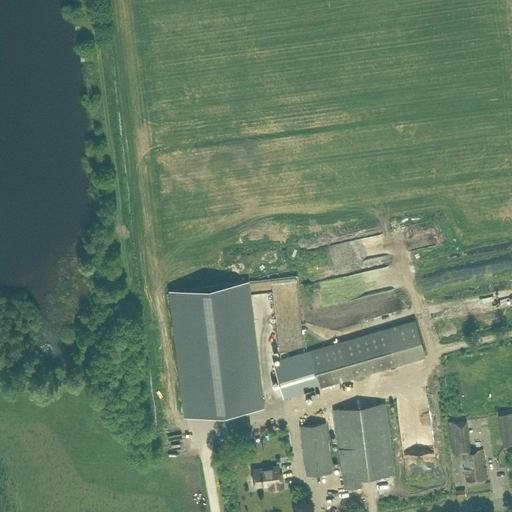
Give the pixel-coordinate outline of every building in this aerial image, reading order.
[(294,218),(283,218),(283,227),(294,227),(294,218)] [(415,318),(332,343),(342,378),(425,354),(415,318)] [(283,396),(338,380),(328,344),(273,360),(283,396)] [(193,412),(194,417),(220,416),(219,408),(208,409),(209,411),(193,412)] [(301,422),(307,472),(333,469),(332,467),(338,466),(337,460),(332,460),(327,419),(301,422)] [(482,448),(469,450),(465,419),(448,421),(452,453),(462,451),(466,481),(486,478),(482,448)] [(248,442),(226,448),(228,457),(250,452),(248,442)] [(268,484),(269,489),(283,487),(282,477),(280,478),(279,465),(267,466),(267,467),(252,469),(254,486),(268,484)] [(465,495),(464,488),(456,489),(456,496),(465,495)]
